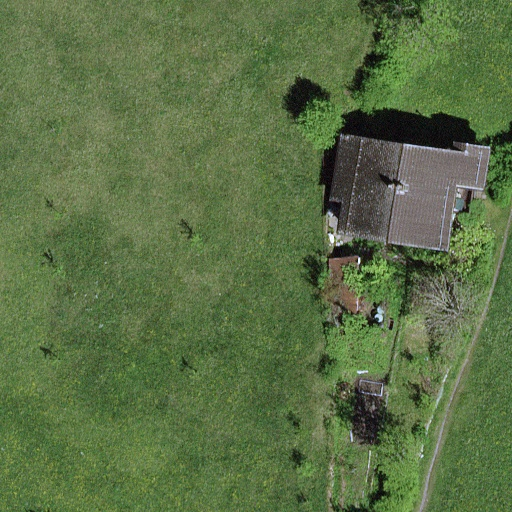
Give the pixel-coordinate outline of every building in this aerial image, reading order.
[(357,201),(352,234),(402,241),(415,148),(347,138),(341,182),(359,184),(357,201)] [(489,186),(492,159),(415,148),(402,241),(452,248),(457,213),(461,182),(477,184),(489,186)] [(339,199),(357,201),(359,184),(341,182),(339,199)] [(457,213),(473,215),(477,184),(461,182),(457,213)] [(334,314),(360,314),(360,260),(333,260),(334,314)]
